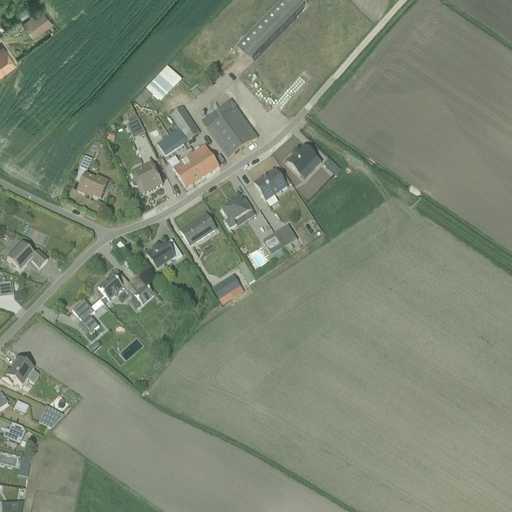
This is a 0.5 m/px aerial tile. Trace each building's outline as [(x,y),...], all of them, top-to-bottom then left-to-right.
[(300,0),(285,0),(236,49),(250,64),(306,5),(300,0)] [(22,23),(33,36),(51,21),(40,8),(22,23)] [(3,45),(0,47),(0,74),(16,63),(3,45)] [(167,70),(135,104),(141,111),(153,98),(161,106),(182,84),(167,70)] [(230,103),(201,123),(228,161),(257,140),(230,103)] [(179,132),(157,146),(165,159),(188,144),(187,143),(200,135),(183,110),(171,118),(179,132)] [(129,127),(127,128),(133,142),(145,136),(138,122),(136,118),(127,122),(129,127)] [(138,122),(145,136),(148,134),(141,121),(138,122)] [(116,136),(107,134),(105,141),(114,143),(116,136)] [(185,192),(218,170),(204,148),(171,169),(185,192)] [(293,160),(287,166),(304,183),(322,166),(304,149),(299,154),(298,153),(292,159),(293,160)] [(85,195),(100,202),(107,187),(86,177),(92,163),(86,159),(85,160),(81,159),(78,167),(80,168),(78,172),(80,173),(80,174),(75,184),(81,187),(78,194),(84,197),(85,195)] [(329,162),(323,167),(335,179),(340,173),(329,162)] [(142,198),(162,188),(151,165),(130,175),(142,198)] [(262,181),(253,186),(258,193),(257,195),(259,198),(261,198),(265,205),(288,190),(276,173),(275,174),(276,174),(268,179),(267,179),(267,180),(263,183),(262,181)] [(242,204),(237,197),(231,201),(233,205),(221,213),(228,224),(225,226),(230,233),(237,229),(234,225),(252,214),(244,202),(242,204)] [(190,250),(216,233),(206,218),(180,234),(190,250)] [(288,229),(274,237),(283,251),(286,256),(293,252),(290,247),(297,243),(288,229)] [(274,237),(262,244),(272,259),(270,260),(273,265),(284,258),(281,253),(283,251),(274,237)] [(182,259),(172,243),(167,246),(166,245),(159,250),(158,248),(152,252),(153,254),(146,258),(152,267),(153,266),(157,273),(172,263),(173,265),(182,259)] [(32,259),(21,247),(5,263),(10,266),(10,269),(13,272),(15,272),(19,276),(30,265),(39,272),(48,264),(37,254),(32,259)] [(244,265),(237,269),(247,285),(254,281),(244,265)] [(113,279),(98,292),(108,303),(109,303),(109,304),(123,292),(128,297),(131,294),(143,308),(154,298),(147,290),(150,288),(141,277),(139,278),(138,277),(128,286),(121,277),(120,277),(121,278),(116,282),(113,279)] [(243,295),(233,278),(212,291),(222,308),(243,295)] [(9,285),(0,286),(0,299),(11,298),(9,285)] [(94,315),(84,304),(72,314),(81,324),(90,335),(89,336),(91,338),(94,335),(93,334),(98,329),(90,319),(94,315)] [(1,381),(25,397),(38,378),(32,374),(33,373),(16,362),(11,369),(12,369),(9,374),(7,372),(1,381)] [(16,403),(13,411),(23,416),(27,409),(16,403)] [(45,410),(38,427),(50,432),(63,418),(45,410)] [(5,432),(2,441),(19,447),(24,435),(21,431),(11,426),(8,433),(5,432)] [(21,466),(28,468),(30,461),(23,459),(21,466)]
